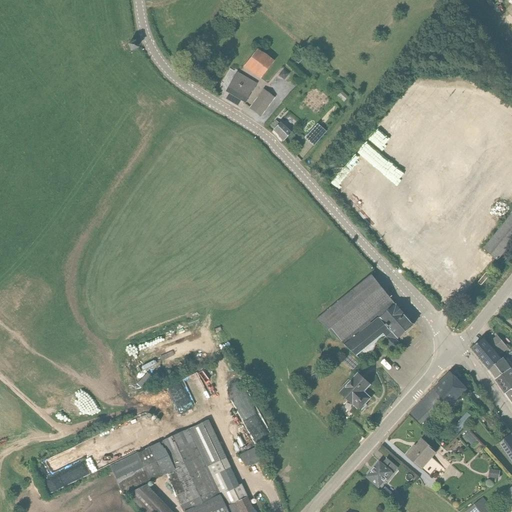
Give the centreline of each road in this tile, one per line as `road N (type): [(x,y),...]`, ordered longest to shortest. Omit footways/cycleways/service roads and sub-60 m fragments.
road 1 (unclassified): [(456,348),(284,157),(167,70),(141,28),(136,0)]
road 2 (tertiary): [(308,511),(456,348)]
